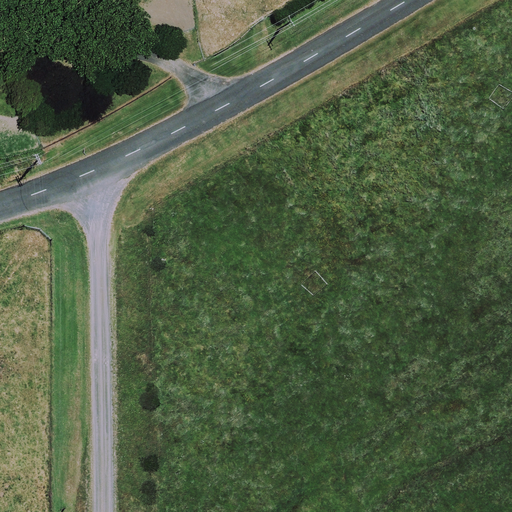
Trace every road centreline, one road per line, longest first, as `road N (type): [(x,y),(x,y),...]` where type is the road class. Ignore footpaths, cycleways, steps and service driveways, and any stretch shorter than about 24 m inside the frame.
road 1 (unclassified): [(96,166),(406,0)]
road 2 (unclassified): [(106,511),(96,166)]
